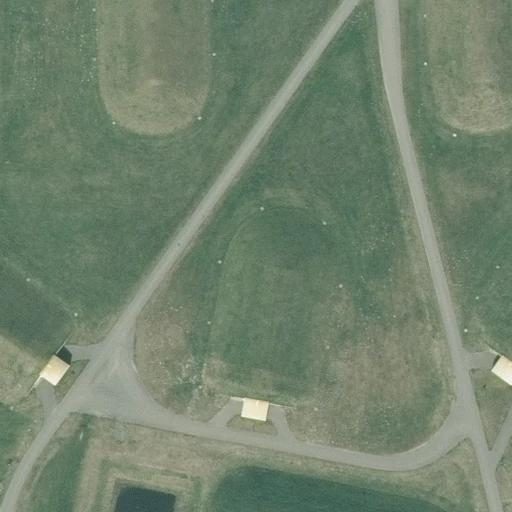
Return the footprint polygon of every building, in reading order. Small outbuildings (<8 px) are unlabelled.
[(130,0),(131,88),(179,88),(178,0),(130,0)] [(462,0),(463,89),(511,89),(510,0),(462,0)] [(269,405),(280,407),(307,264),(260,256),(233,398),(245,400),(268,404),(269,405)] [(56,356),(62,348),(0,303),(0,362),(34,386),(42,376),(56,356)] [(511,364),(511,324),(493,351),(502,357),(511,364)] [(70,366),(56,356),(42,376),(56,386),(70,366)] [(511,385),(511,364),(502,357),(491,372),(511,386),(511,385)] [(269,405),(245,400),(241,418),(266,422),(269,405)] [(304,511),(303,504),(307,503),(305,490),(293,492),(296,511),(304,511)] [(291,511),(291,493),(272,493),(272,501),(250,501),(249,511),(291,511)]
